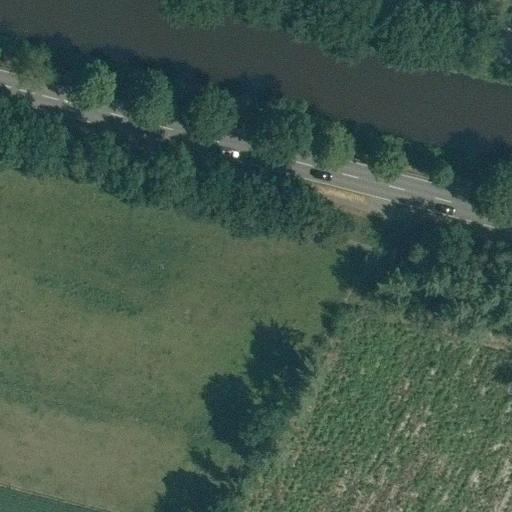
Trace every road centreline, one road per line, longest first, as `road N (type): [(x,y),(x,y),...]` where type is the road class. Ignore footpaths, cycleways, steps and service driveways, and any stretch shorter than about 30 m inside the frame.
road 1 (primary): [(0,82),(511,213)]
road 2 (unclassified): [(299,0),(511,55)]
